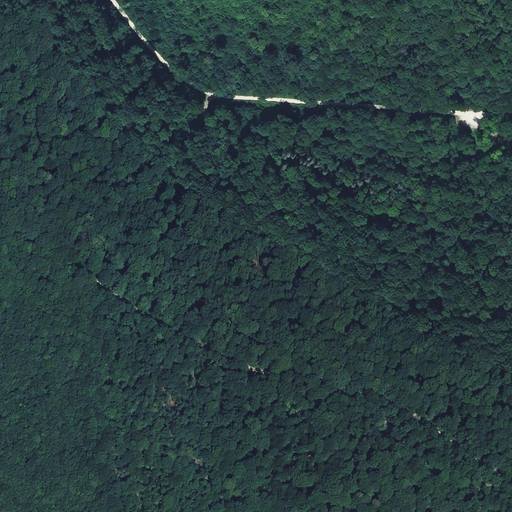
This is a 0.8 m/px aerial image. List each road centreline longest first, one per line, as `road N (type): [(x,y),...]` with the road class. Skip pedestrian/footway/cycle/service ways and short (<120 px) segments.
road 1 (track): [(0,222),(221,359),(390,408),(511,482)]
road 2 (track): [(110,0),(174,79),(210,97),(511,115)]
